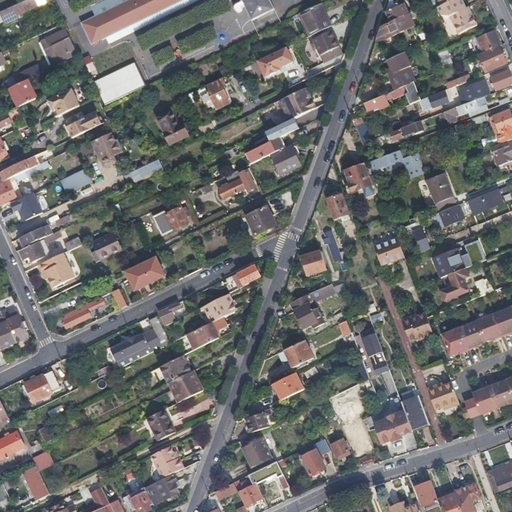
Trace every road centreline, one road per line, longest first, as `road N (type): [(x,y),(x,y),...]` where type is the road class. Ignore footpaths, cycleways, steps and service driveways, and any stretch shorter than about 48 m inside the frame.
road 1 (residential): [(191,511),(291,245)]
road 2 (residential): [(52,354),(257,253),(291,245)]
road 3 (residential): [(291,245),(382,0)]
road 4 (residential): [(511,431),(286,511)]
road 5 (residential): [(52,354),(0,238)]
